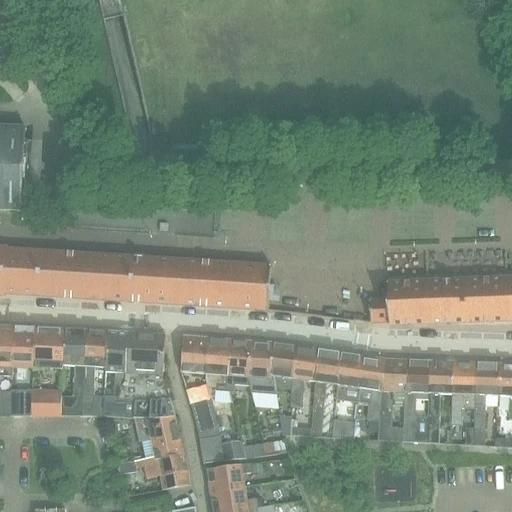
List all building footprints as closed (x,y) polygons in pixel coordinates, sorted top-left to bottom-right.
[(334,0),(119,0),(145,110),(338,105),(334,0)] [(414,0),(416,26),(443,23),(440,0),(414,0)] [(0,210),(23,212),(23,200),(24,193),(33,194),(33,184),(24,184),(25,157),(35,157),(35,148),(26,147),(27,129),(0,127),(0,210)] [(0,247),(0,296),(5,297),(5,295),(268,312),(271,267),(8,250),(8,248),(0,247)] [(511,278),(387,284),(388,301),(369,301),(370,324),(389,323),(389,327),(511,321),(511,278)] [(14,328),(0,327),(0,376),(12,377),(12,373),(12,368),(14,328)] [(36,329),(14,328),(12,368),(12,373),(33,373),(36,329)] [(65,330),(36,329),(33,373),(64,375),(64,366),(62,366),(65,330)] [(87,332),(65,330),(62,366),(64,366),(75,367),(74,398),(61,398),(61,417),(82,418),(87,332)] [(109,333),(87,332),(82,418),(93,418),(93,398),(95,368),(107,369),(109,333)] [(109,333),(107,369),(106,373),(115,374),(115,386),(113,386),(113,391),(105,391),(105,397),(119,398),(119,391),(119,387),(125,387),(128,334),(109,333)] [(166,337),(128,334),(125,387),(119,387),(119,391),(119,398),(105,397),(104,418),(117,418),(118,414),(120,414),(125,411),(125,402),(158,404),(169,400),(163,377),(166,337)] [(209,340),(184,338),(181,374),(205,376),(206,376),(209,340)] [(231,342),(209,340),(206,376),(205,376),(208,387),(211,397),(216,397),(215,403),(233,404),(229,394),(226,394),(231,342)] [(252,343),(231,342),(226,394),(229,394),(234,394),(235,386),(251,388),(249,380),(248,380),(252,343)] [(273,345),(252,343),(248,380),(249,380),(259,381),(258,396),(268,397),(271,430),(281,430),(279,417),(275,391),(273,379),(270,378),(273,345)] [(295,348),(273,345),(270,378),(273,379),(275,391),(292,392),(295,348)] [(318,351),(295,348),(292,392),(292,409),(303,411),(304,382),(316,384),(318,351)] [(340,355),(318,351),(316,384),(312,430),(311,438),(321,439),(326,385),(338,387),(340,355)] [(363,358),(340,355),(338,387),(337,401),(359,404),(360,390),(363,358)] [(385,361),(363,358),(360,390),(371,392),(368,422),(380,423),(383,394),(385,361)] [(407,362),(385,361),(383,394),(380,423),(378,442),(394,443),(397,398),(396,398),(396,394),(406,394),(407,362)] [(430,363),(407,362),(406,394),(404,423),(402,443),(427,446),(428,419),(416,418),(417,395),(429,395),(430,363)] [(453,364),(430,363),(429,395),(428,419),(427,446),(439,445),(438,395),(451,396),(453,364)] [(477,365),(453,364),(451,396),(451,426),(462,427),(463,410),(475,410),(475,397),(477,365)] [(499,365),(477,365),(475,397),(475,410),(474,430),(473,447),(485,448),(486,428),(487,397),(497,398),(499,365)] [(511,365),(499,365),(497,398),(509,398),(508,419),(511,419),(511,365)] [(211,397),(208,387),(187,393),(191,406),(211,400),(211,397)] [(32,392),(11,392),(11,394),(11,418),(32,418),(32,392)] [(58,392),(32,392),(32,418),(58,418),(58,392)] [(0,393),(0,417),(11,418),(11,394),(0,393)] [(169,401),(169,400),(158,404),(125,402),(125,411),(120,414),(118,414),(117,418),(134,419),(163,420),(174,416),(169,401)] [(220,437),(211,400),(191,406),(198,431),(200,441),(220,437)] [(175,418),(174,416),(163,420),(134,419),(139,443),(142,443),(146,460),(154,458),(155,461),(183,456),(175,418)] [(291,418),(279,417),(281,430),(283,437),(291,437),(291,429),(291,418)] [(356,422),(334,421),(332,440),(354,441),(356,422)] [(312,430),(291,429),(291,437),(311,438),(312,430)] [(474,430),(466,430),(466,447),(473,447),(474,430)] [(226,462),(222,445),(220,437),(200,441),(204,465),(226,462)] [(511,440),(495,440),(495,448),(511,449),(511,440)] [(245,460),(243,448),(242,442),(222,445),(226,462),(245,460)] [(266,458),(264,446),(243,448),(245,460),(246,460),(266,458)] [(183,456),(155,461),(154,458),(146,460),(134,462),(135,469),(144,467),(146,480),(161,478),(187,474),(188,474),(183,456)] [(127,463),(119,465),(121,475),(121,476),(130,474),(136,473),(135,469),(134,462),(127,463)] [(252,474),(251,465),(207,471),(210,493),(245,488),(243,475),(252,474)] [(190,487),(187,474),(161,478),(163,491),(190,487)] [(247,503),(245,488),(210,493),(213,511),(233,511),(255,509),(254,501),(247,503)]
